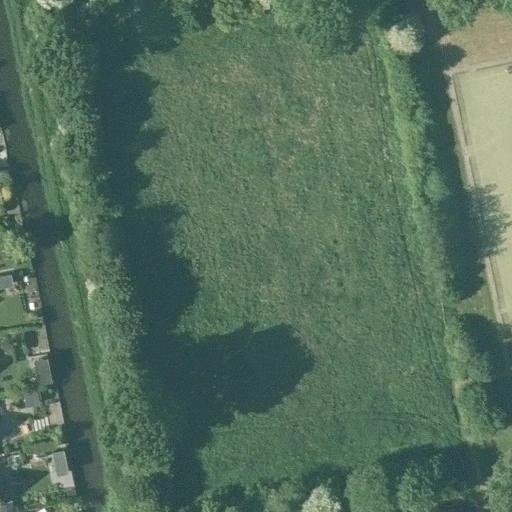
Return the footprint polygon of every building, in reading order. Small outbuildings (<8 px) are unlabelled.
[(10,273),(0,274),(0,275),(2,286),(12,284),(10,273)] [(483,364),(470,363),(469,380),(482,380),(483,364)] [(50,372),(36,375),(37,383),(51,380),(50,372)] [(35,388),(22,390),(24,402),(37,399),(35,388)] [(11,501),(0,502),(0,511),(5,511),(13,510),(11,501)]
